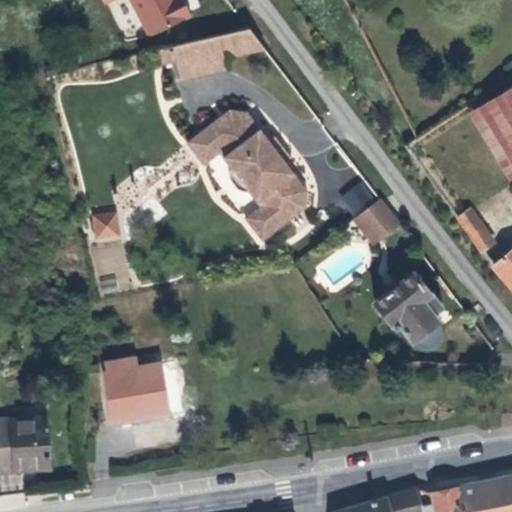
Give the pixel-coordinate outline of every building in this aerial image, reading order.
[(184,0),(130,0),(150,36),(174,22),(191,13),(184,0)] [(264,41),(247,18),(153,43),(158,62),(175,58),(178,73),(224,64),(221,50),(264,41)] [(505,175),(511,171),(511,82),(466,109),(505,175)] [(212,154),(216,158),(225,168),(222,172),(225,181),(238,197),(245,200),(250,199),(262,213),(247,226),(259,240),(302,204),(302,187),(268,147),(237,111),(220,110),(191,135),(210,156),(212,154)] [(197,166),(205,160),(210,156),(191,135),(179,144),(194,163),(197,166)] [(283,156),(275,146),(266,136),(261,139),(268,147),(279,160),(283,156)] [(372,237),(394,216),(375,191),(352,211),(372,237)] [(88,238),(110,234),(107,208),(85,211),(88,238)] [(492,241),(469,212),(458,221),(481,250),(492,241)] [(511,250),(493,267),(511,288),(511,250)] [(422,291),(407,269),(369,299),(388,325),(396,319),(408,336),(432,317),(428,308),(435,303),(426,290),(422,291)] [(153,363),(115,369),(112,357),(99,359),(101,371),(97,372),(105,422),(162,414),(153,363)] [(39,422),(0,421),(0,473),(38,474),(39,422)] [(511,511),(511,478),(458,488),(434,494),(437,511),(511,511)] [(422,511),(416,489),(386,498),(389,511),(422,511)] [(389,511),(386,498),(338,511),(389,511)]
